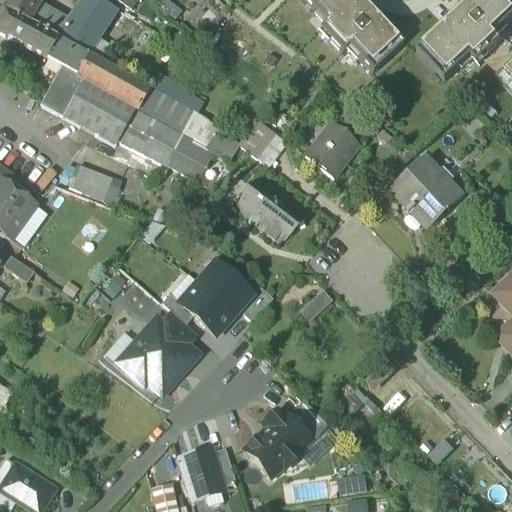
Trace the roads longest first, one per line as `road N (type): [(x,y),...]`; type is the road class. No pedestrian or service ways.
road 1 (residential): [(349,264),(393,339),(511,466)]
road 2 (residential): [(93,511),(177,419),(232,380)]
